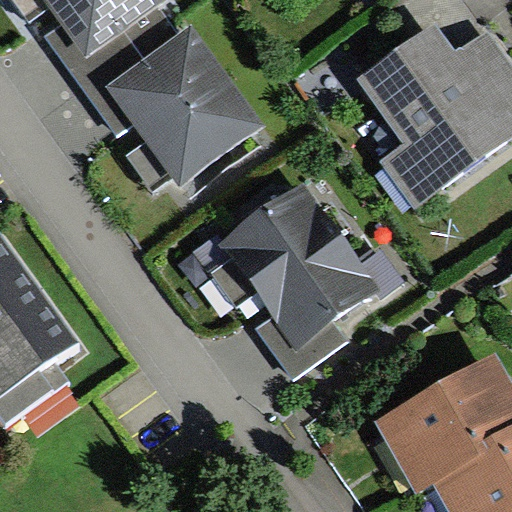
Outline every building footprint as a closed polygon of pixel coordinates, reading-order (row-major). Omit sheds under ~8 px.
[(167,0),(40,0),(60,29),(85,64),(157,14),(170,4),(167,0)] [(177,42),(157,14),(85,64),(60,29),(47,38),(117,138),(131,128),(105,93),(177,42)] [(434,28),(361,79),(404,142),(378,160),(411,208),(511,136),(511,72),(485,35),(455,56),(434,28)] [(177,42),(105,93),(131,128),(181,196),(264,136),(189,33),(177,42)] [(305,186),(219,245),(271,320),(257,329),(292,379),(344,342),(331,323),(378,291),(305,186)] [(0,424),(4,430),(68,385),(55,365),(79,348),(3,240),(0,242),(0,424)] [(380,424),(421,496),(437,487),(490,457),(484,447),(511,431),(511,382),(498,357),(380,424)] [(437,487),(450,511),(511,511),(511,431),(484,447),(490,457),(437,487)]
